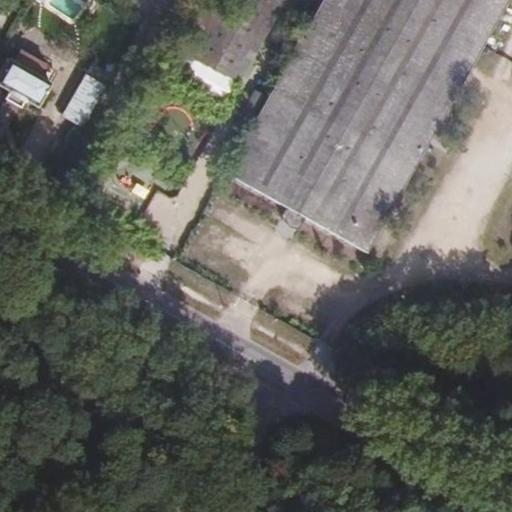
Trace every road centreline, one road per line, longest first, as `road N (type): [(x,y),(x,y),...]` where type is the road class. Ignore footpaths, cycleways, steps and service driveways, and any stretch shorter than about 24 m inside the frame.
road 1 (secondary): [(0,220),(511,506)]
road 2 (unknown): [(131,292),(249,74)]
road 3 (track): [(511,386),(385,364),(344,372),(316,398)]
